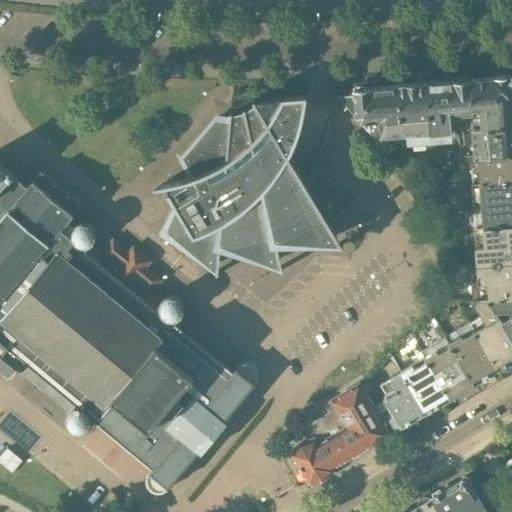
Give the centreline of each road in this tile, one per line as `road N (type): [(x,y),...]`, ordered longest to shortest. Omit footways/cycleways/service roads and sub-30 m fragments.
road 1 (residential): [(0,42),(168,56),(329,54),(511,38)]
road 2 (residential): [(511,397),(328,511)]
